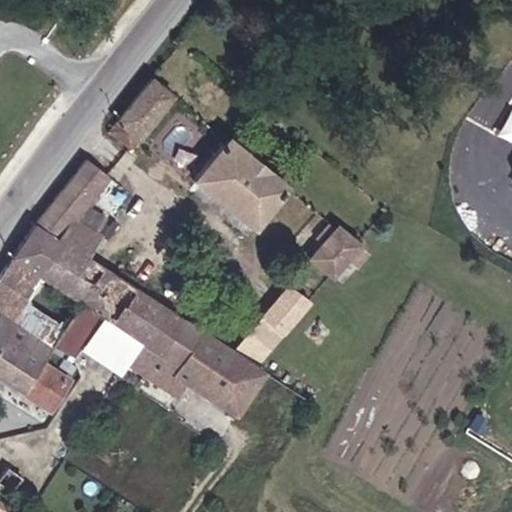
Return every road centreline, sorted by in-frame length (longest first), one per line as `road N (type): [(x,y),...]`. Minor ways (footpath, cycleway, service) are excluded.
road 1 (residential): [(178,0),(0,232)]
road 2 (unknown): [(105,93),(0,12)]
